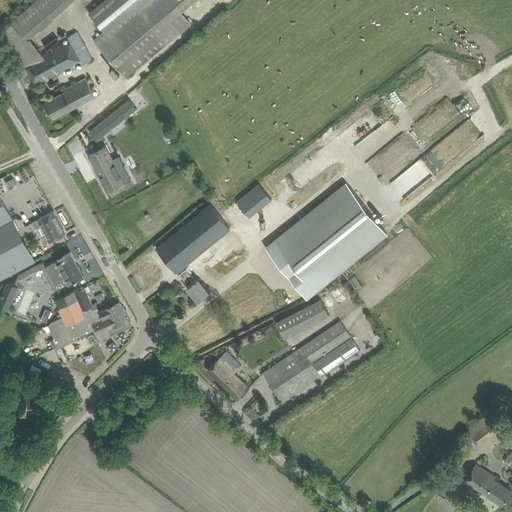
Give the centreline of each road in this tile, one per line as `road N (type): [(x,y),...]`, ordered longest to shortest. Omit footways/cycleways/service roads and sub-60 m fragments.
road 1 (tertiary): [(151,334),(0,67)]
road 2 (tertiary): [(357,511),(283,461),(151,334)]
road 3 (tertiary): [(27,480),(151,334)]
